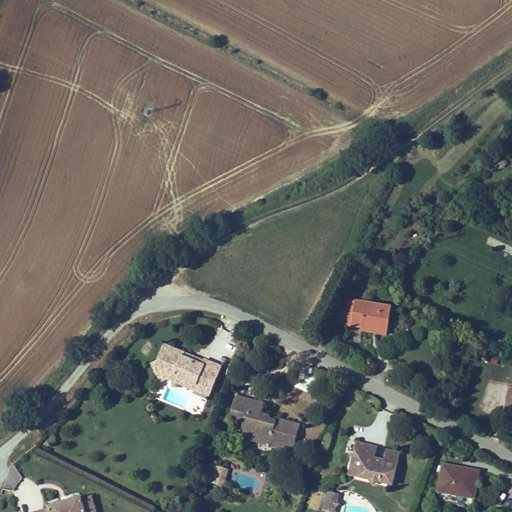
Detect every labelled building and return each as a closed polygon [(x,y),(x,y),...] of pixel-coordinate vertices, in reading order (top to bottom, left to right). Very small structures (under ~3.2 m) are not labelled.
[(352,326),(359,303),(345,299),(338,323),(352,326)] [(393,312),(359,303),(352,326),(362,329),(363,325),(374,328),(375,322),(389,326),(393,312)] [(386,335),(389,326),(375,322),(374,328),(363,325),(362,329),(386,335)] [(180,350),(161,342),(154,359),(148,362),(155,379),(161,377),(170,373),(190,382),(188,387),(188,388),(204,394),(216,366),(200,359),(198,364),(178,355),(180,350)] [(200,359),(180,350),(178,355),(198,364),(200,359)] [(487,353),(486,361),(499,363),(500,355),(487,353)] [(190,382),(170,373),(161,377),(188,389),(188,388),(188,387),(190,382)] [(250,401),(231,395),(226,412),(239,416),(239,419),(245,421),(241,434),(254,438),(260,436),(263,440),(282,446),(281,449),(287,451),(293,429),(289,423),(278,420),(277,424),(262,420),(263,415),(257,413),(252,416),(246,414),(250,401)] [(256,402),(250,401),(246,414),(252,416),(256,402)] [(278,420),(263,415),(262,420),(277,424),(278,420)] [(245,421),(239,419),(234,432),(241,434),(245,421)] [(282,446),(263,440),(262,443),(281,449),(282,446)] [(363,447),(356,445),(350,470),(361,473),(359,482),(391,490),(399,460),(387,456),(385,467),(380,465),(379,467),(370,464),(360,461),(363,447)] [(374,450),(363,447),(360,461),(370,464),(374,450)] [(212,477),(215,467),(208,465),(203,480),(216,484),(218,479),(212,477)] [(218,479),(221,469),(215,467),(212,477),(218,479)] [(361,473),(350,470),(348,478),(359,482),(361,473)] [(430,507),(433,508),(450,511),(463,511),(466,505),(471,479),(458,476),(438,472),(430,507)] [(78,511),(88,509),(84,496),(74,499),(73,496),(44,505),(40,506),(41,508),(35,510),(35,511),(78,511)] [(324,511),(334,511),(339,498),(329,496),(324,511)]
